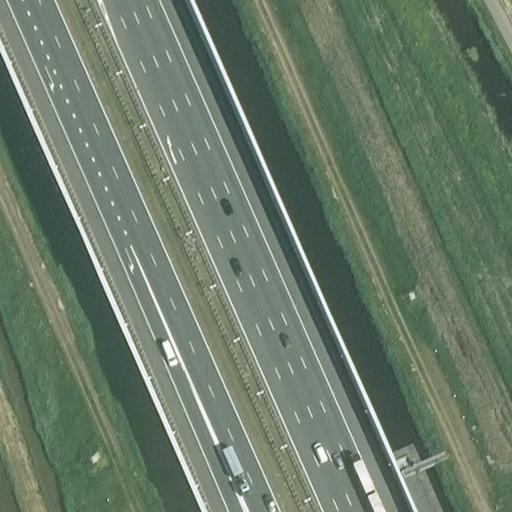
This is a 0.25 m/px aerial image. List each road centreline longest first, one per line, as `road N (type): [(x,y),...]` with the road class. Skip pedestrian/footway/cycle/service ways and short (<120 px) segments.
road 1 (track): [(254,0),(481,511)]
road 2 (motorway): [(355,511),(137,0)]
road 3 (track): [(134,511),(0,192)]
road 4 (motorway): [(137,233),(262,511)]
road 5 (motorway): [(137,233),(239,511)]
road 6 (motorway): [(39,0),(137,233)]
